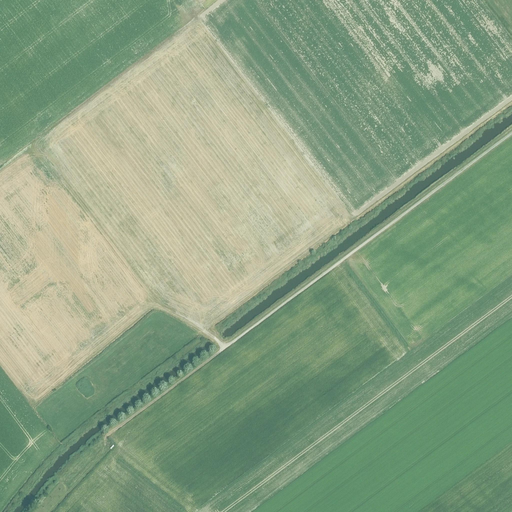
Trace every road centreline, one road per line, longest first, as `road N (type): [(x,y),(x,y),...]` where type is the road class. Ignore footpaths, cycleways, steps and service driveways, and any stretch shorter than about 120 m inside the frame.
road 1 (track): [(511,133),(224,347)]
road 2 (track): [(117,444),(114,431),(224,347)]
